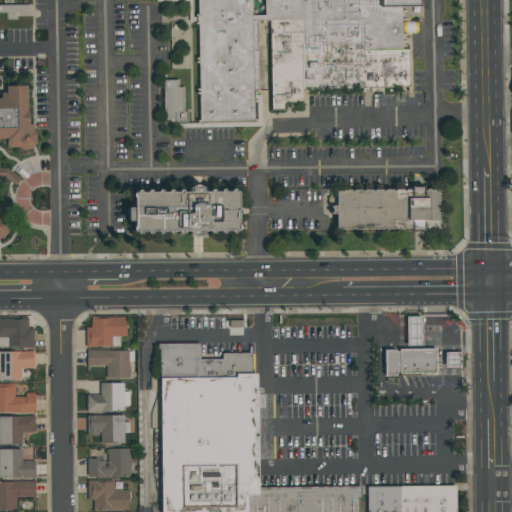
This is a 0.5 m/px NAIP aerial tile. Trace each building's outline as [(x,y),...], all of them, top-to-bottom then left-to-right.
[(198,0),(201,121),(256,120),(252,0),(198,0)] [(268,0),(272,109),(305,108),(305,91),(411,88),(409,48),(403,49),(402,5),(381,6),(380,0),(268,0)] [(184,87),(184,112),(187,112),(187,122),(175,122),(175,120),(163,120),(163,80),(179,80),(179,87),(184,87)] [(0,231),(6,231),(0,223),(0,210),(6,203),(0,203),(0,176),(17,185),(22,177),(5,167),(0,168),(0,139),(7,139),(7,148),(27,148),(38,138),(30,129),(28,86),(5,86),(6,98),(0,98),(0,231)] [(337,191),(337,229),(440,228),(440,190),(337,191)] [(135,193),(136,232),(240,232),(240,193),(135,193)] [(33,328),(33,348),(8,348),(8,347),(0,347),(0,316),(28,316),(28,328),(33,328)] [(126,336),(119,336),(119,345),(111,345),(111,347),(92,347),(85,347),(85,327),(91,327),(91,316),(126,316),(126,336)] [(421,346),(421,317),(407,317),(407,346),(421,346)] [(159,343),(160,511),(244,511),(243,493),(257,492),(257,487),(256,356),(203,356),(203,343),(159,343)] [(436,348),(436,373),(400,374),(400,372),(396,372),(396,376),(384,376),(384,350),(396,349),(396,351),(399,351),(399,349),(436,348)] [(106,366),(90,366),(90,370),(86,370),(86,349),(91,349),(91,350),(107,350),(129,350),(129,351),(133,351),(133,361),(129,361),(129,378),(106,378),(106,366)] [(0,351),(19,351),(28,351),(28,350),(34,350),(34,368),(21,368),(21,380),(0,380),(0,351)] [(445,353),(446,367),(460,367),(460,353),(445,353)] [(123,411),(102,411),(91,411),(91,412),(86,412),(86,395),(99,395),(99,382),(123,383),(123,391),(129,391),(129,405),(123,405),(123,411)] [(14,397),(25,397),(25,393),(34,393),(34,413),(14,413),(14,412),(0,412),(0,384),(9,384),(9,383),(14,383),(14,397)] [(100,443),(100,432),(98,432),(98,436),(86,436),(86,415),(123,415),(123,443),(100,443)] [(34,416),(34,432),(21,432),(21,445),(0,445),(0,416),(20,416),(34,416)] [(130,448),(130,476),(110,476),(110,477),(102,477),(102,476),(87,476),(87,458),(105,458),(105,461),(107,461),(107,448),(130,448)] [(35,461),(35,478),(19,478),(19,477),(0,477),(0,449),(21,449),(21,461),(35,461)] [(128,510),(93,510),(93,500),(87,500),(87,480),(113,480),(113,490),(128,490),(128,510)] [(35,481),(35,501),(32,501),(32,497),(16,497),(16,510),(0,510),(0,482),(14,482),(14,481),(35,481)] [(243,493),(244,511),(363,511),(363,486),(257,487),(257,492),(243,493)] [(368,486),(368,511),(455,511),(455,487),(368,486)]
